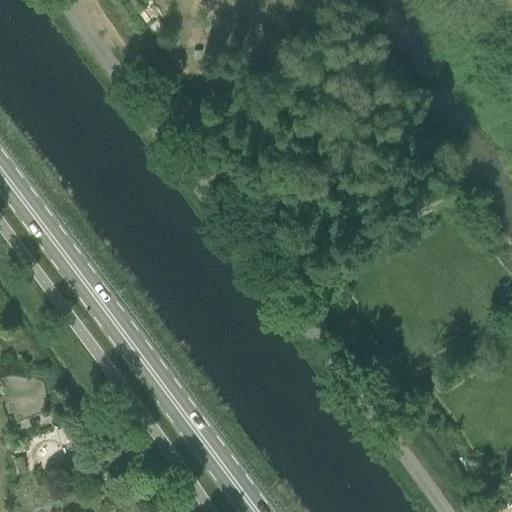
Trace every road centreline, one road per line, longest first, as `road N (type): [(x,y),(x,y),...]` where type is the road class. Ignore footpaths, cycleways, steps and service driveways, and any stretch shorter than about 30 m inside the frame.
road 1 (unclassified): [(439,511),(59,0)]
road 2 (secondary): [(252,511),(0,177)]
